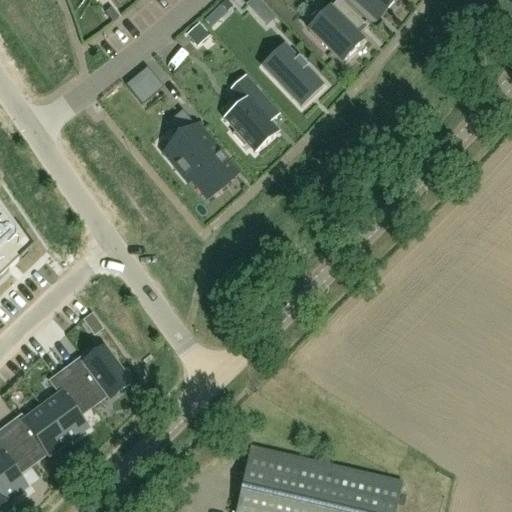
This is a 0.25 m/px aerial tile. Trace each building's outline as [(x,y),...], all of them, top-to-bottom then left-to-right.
[(362,43),(354,35),(363,25),(339,0),(308,32),(342,64),(362,43)] [(352,0),(374,19),(380,13),(383,15),(396,0),(352,0)] [(105,14),(113,23),(119,18),(111,9),(105,14)] [(285,49),(264,69),(301,109),(323,88),(306,70),(308,68),(299,58),(296,60),(285,49)] [(138,76),(126,86),(142,106),(154,96),(138,76)] [(233,136),(243,148),(246,146),(255,155),(278,135),(270,125),(279,117),(253,88),(243,97),(247,101),(224,121),(236,134),(233,136)] [(182,112),(166,125),(180,143),(166,155),(189,183),(191,181),(206,199),(224,185),(223,184),(235,174),(197,128),(196,128),(182,112)] [(0,281),(32,251),(0,207),(0,281)] [(89,329),(98,323),(92,315),(83,321),(89,329)] [(82,359),(66,371),(93,409),(108,398),(110,400),(130,385),(104,350),(85,364),(82,359)] [(59,397),(42,409),(68,445),(87,431),(79,420),(93,409),(66,371),(50,383),(59,397)] [(21,418),(5,430),(33,467),(47,457),(49,459),(68,445),(42,409),(24,422),(21,418)] [(0,494),(7,503),(26,489),(18,478),(33,467),(5,430),(0,433),(0,494)] [(251,449),(236,511),(395,511),(402,484),(251,449)]
